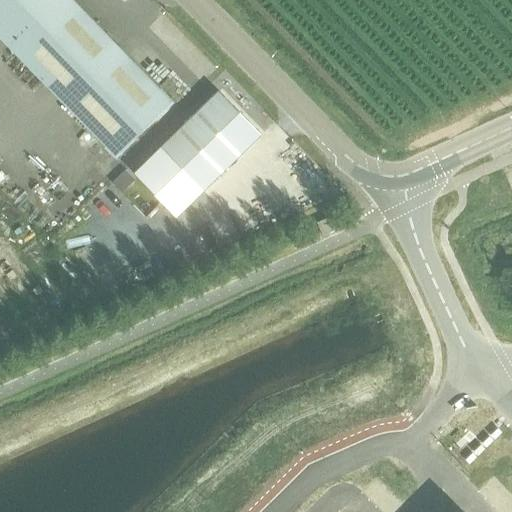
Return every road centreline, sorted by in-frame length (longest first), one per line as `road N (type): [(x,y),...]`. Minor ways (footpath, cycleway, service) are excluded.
road 1 (unclassified): [(199,0),(357,161),(378,174),(412,173)]
road 2 (unclassified): [(412,173),(405,205),(477,367)]
road 3 (unclassified): [(477,367),(326,511)]
